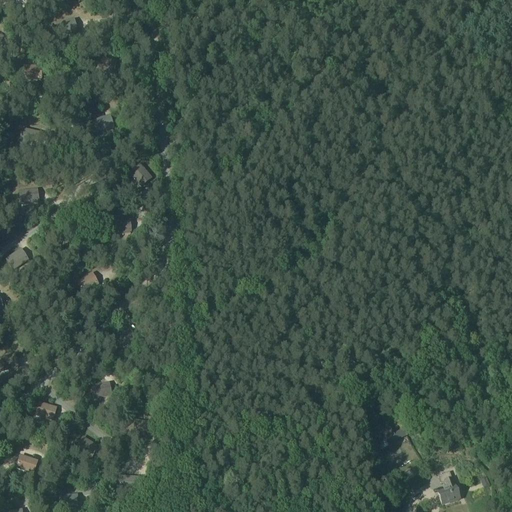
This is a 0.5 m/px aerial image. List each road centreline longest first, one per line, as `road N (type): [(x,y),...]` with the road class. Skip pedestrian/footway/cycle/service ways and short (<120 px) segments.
road 1 (track): [(511,352),(349,394),(256,446),(170,479)]
road 2 (track): [(176,243),(379,4)]
